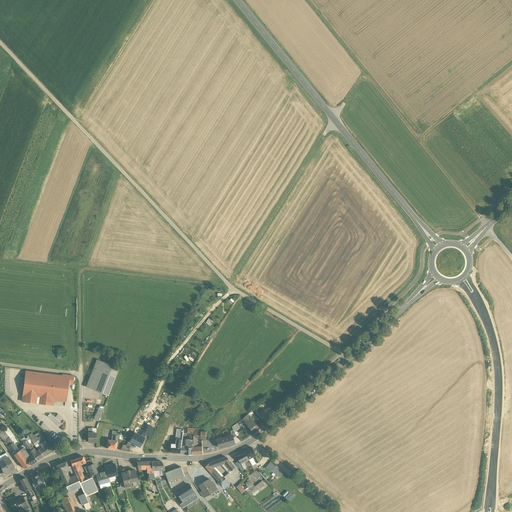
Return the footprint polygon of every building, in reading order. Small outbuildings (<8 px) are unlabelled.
[(86,388),(94,391),(105,363),(97,360),(86,388)] [(105,363),(94,391),(108,396),(119,368),(105,363)] [(62,376),(26,372),(22,401),(53,406),(54,401),(54,400),(66,402),(68,384),(69,377),(62,376)] [(68,384),(72,385),(74,376),(62,375),(62,376),(69,377),(68,384)] [(93,419),(98,421),(102,411),(97,409),(95,414),(93,419)] [(258,428),(253,422),(251,424),(248,426),(250,428),(248,430),(250,432),(252,431),(253,432),(258,428)] [(149,436),(154,429),(149,426),(145,432),(144,433),(146,434),(149,436)] [(15,437),(8,427),(4,430),(11,439),(13,442),(17,448),(20,445),(14,437),(15,437)] [(96,442),(96,428),(88,428),(88,442),(96,442)] [(176,439),(182,440),(184,429),(177,428),(175,439),(176,439)] [(11,439),(4,430),(0,433),(0,435),(4,441),(5,440),(7,439),(8,441),(11,439)] [(130,441),(130,442),(132,443),(139,447),(144,438),(141,437),(134,433),(130,441)] [(47,445),(41,435),(36,438),(38,442),(39,441),(41,444),(40,444),(42,447),(47,445)] [(232,435),(228,436),(229,437),(225,438),(227,446),(235,444),(233,438),(232,435)] [(26,439),(26,440),(23,443),(25,445),(26,447),(29,444),(32,442),(31,441),(28,437),(26,439)] [(225,438),(221,439),(221,438),(217,439),(218,445),(219,448),(227,446),(225,438)] [(182,440),(176,439),(176,441),(176,445),(171,445),(171,453),(181,453),(182,447),(182,445),(182,440)] [(196,439),(193,439),(193,440),(193,441),(192,441),(192,448),(192,455),(203,454),(203,453),(202,447),(197,448),(196,439)] [(112,441),(107,440),(106,449),(116,450),(117,441),(112,441)] [(190,440),(185,440),(185,442),(186,442),(185,447),(182,447),(181,453),(185,453),(185,454),(185,455),(192,455),(192,448),(192,441),(193,441),(193,440),(190,440)] [(17,448),(13,442),(8,446),(14,454),(19,451),(18,450),(17,448)] [(42,447),(38,450),(43,456),(53,450),(49,443),(47,445),(42,447)] [(252,448),(245,452),(249,460),(253,457),(257,463),(260,462),(255,453),(256,452),(255,450),(254,451),(252,448)] [(38,450),(36,452),(32,449),(29,451),(32,455),(34,457),(36,461),(43,456),(38,450)] [(21,453),(19,451),(14,454),(21,463),(19,465),(21,467),(22,466),(25,468),(30,465),(23,456),(21,453)] [(245,452),(237,456),(239,461),(241,464),(246,461),(249,460),(245,452)] [(30,456),(27,453),(23,456),(30,465),(36,461),(34,457),(32,458),(30,456)] [(14,468),(8,457),(7,458),(3,460),(9,471),(14,468)] [(83,457),(70,461),(73,469),(78,467),(77,464),(85,462),(83,457)] [(231,470),(234,468),(233,466),(226,457),(209,463),(213,467),(225,463),(231,470)] [(9,471),(3,460),(0,461),(0,466),(0,467),(4,474),(9,471)] [(241,464),(239,461),(235,463),(237,466),(241,470),(244,469),(241,464)] [(66,462),(57,465),(56,466),(62,478),(67,476),(64,470),(69,467),(66,462)] [(152,468),(152,462),(145,462),(145,469),(147,469),(147,473),(148,473),(152,473),(153,473),(152,470),(152,468)] [(161,462),(152,462),(152,468),(152,470),(164,470),(161,462)] [(213,467),(209,463),(209,464),(206,467),(212,474),(214,476),(214,477),(218,482),(223,478),(213,467)] [(265,468),(270,473),(275,467),(270,463),(265,468)] [(93,464),(87,466),(89,470),(90,473),(91,475),(97,473),(93,464)] [(114,464),(105,467),(108,477),(117,475),(116,471),(116,470),(114,464)] [(275,467),(271,472),(279,478),(284,473),(276,466),(275,467)] [(78,467),(73,469),(74,472),(76,475),(81,488),(82,490),(85,496),(88,495),(97,491),(92,479),(91,476),(90,475),(83,478),(83,476),(78,467)] [(165,473),(168,483),(185,477),(181,467),(165,473)] [(129,470),(126,471),(126,472),(121,474),(123,483),(124,488),(138,485),(134,470),(129,472),(129,470)] [(106,471),(97,473),(91,475),(91,476),(92,479),(95,478),(95,477),(97,476),(99,484),(109,481),(106,471)] [(38,474),(36,475),(32,477),(34,482),(35,485),(37,484),(39,489),(46,486),(40,474),(38,474)] [(67,476),(62,478),(69,493),(81,488),(76,475),(74,476),(68,478),(67,476)] [(228,482),(224,477),(223,478),(218,482),(224,488),(230,484),(228,482)] [(32,491),(25,478),(20,480),(26,493),(29,492),(32,491)] [(249,478),(246,480),(247,482),(245,483),(248,489),(252,494),(253,496),(266,486),(262,481),(254,487),(252,484),(253,483),(249,478)] [(273,488),(280,482),(276,478),(270,484),(273,488)] [(209,479),(205,482),(206,483),(203,485),(203,484),(200,486),(203,491),(206,496),(206,495),(214,490),(213,489),(216,487),(213,482),(212,483),(209,479)] [(123,483),(120,484),(121,487),(117,488),(118,494),(122,493),(122,491),(125,490),(124,488),(123,483)] [(241,493),(244,491),(239,484),(236,487),(241,493)] [(198,498),(190,485),(178,493),(181,498),(186,506),(198,498)] [(289,502),(294,497),(290,493),(285,498),(289,502)] [(86,510),(90,508),(84,494),(79,497),(83,506),(84,505),(86,510)] [(18,500),(16,497),(12,499),(11,497),(8,499),(13,510),(21,506),(18,500)] [(27,505),(23,497),(18,500),(21,506),(22,508),(27,505)] [(71,500),(69,501),(67,497),(65,497),(62,499),(67,511),(68,511),(74,509),(71,500)] [(182,508),(186,506),(181,498),(177,500),(182,508)]
